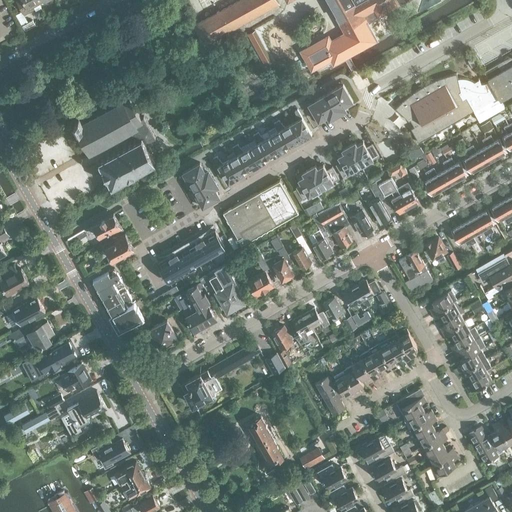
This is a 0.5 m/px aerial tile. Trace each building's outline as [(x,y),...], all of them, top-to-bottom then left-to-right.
[(38,1),(37,0),(15,0),(24,14),(35,8),(32,4),(38,1)] [(237,0),(194,24),(205,44),(206,43),(279,2),(277,0),(237,0)] [(325,0),(345,34),(405,0),(287,0),(289,1),(291,0),(325,0)] [(28,22),(22,26),(25,31),(35,25),(32,19),(28,22)] [(255,30),(248,34),(251,39),(258,36),(255,30)] [(511,55),(497,64),(484,71),(488,78),(489,81),(498,96),(501,100),(511,93),(511,55)] [(269,56),(262,59),(265,65),(272,61),(269,56)] [(402,102),(395,108),(409,120),(411,119),(412,123),(414,126),(411,128),(419,142),(474,111),(477,116),(480,121),(504,107),(501,100),(498,96),(489,81),(486,83),(481,83),(479,79),(478,79),(477,80),(475,81),(474,82),(471,79),(466,78),(462,78),(458,78),(457,73),(450,75),(443,77),(434,80),(429,83),(426,85),(419,88),(416,90),(411,94),(406,98),(402,102)] [(326,93),(338,114),(337,113),(343,110),(342,107),(353,101),(343,83),(326,93)] [(338,114),(326,93),(309,104),(319,121),(330,114),(331,116),(337,113),(338,114)] [(75,118),(77,122),(75,124),(81,134),(82,133),(82,135),(82,137),(83,138),(84,138),(85,139),(84,140),(90,150),(97,146),(98,148),(106,143),(107,143),(106,141),(113,137),(114,138),(115,138),(114,136),(121,132),(122,134),(123,133),(122,132),(129,127),(130,129),(131,129),(130,127),(139,122),(138,121),(143,118),(143,116),(130,94),(125,97),(124,96),(116,101),(115,99),(114,99),(115,101),(107,105),(107,104),(105,104),(106,106),(99,110),(98,108),(97,109),(98,111),(91,115),(90,113),(83,117),(81,114),(75,118)] [(291,122),(301,140),(312,133),(297,109),(295,110),(298,118),(291,122)] [(494,124),(505,118),(503,115),(500,113),(491,118),(494,124)] [(98,160),(106,174),(112,184),(156,159),(151,150),(153,149),(148,141),(156,136),(144,115),(143,116),(143,118),(138,121),(139,122),(130,127),(131,129),(130,129),(136,139),(98,160)] [(277,121),(292,147),(292,146),(291,146),(301,140),(291,122),(285,126),(279,119),(277,121)] [(483,130),(492,125),(489,120),(481,125),(483,130)] [(277,121),(274,122),(277,131),(271,134),(281,152),(291,146),(291,147),(292,147),(277,121)] [(511,148),(511,131),(508,124),(504,126),(507,132),(502,135),(510,150),(511,148)] [(256,133),(271,159),(271,158),(281,152),(271,134),(264,138),(258,131),(256,133)] [(250,147),(260,164),(270,158),(271,159),(256,133),(253,134),(257,143),(250,147)] [(494,140),(491,134),(486,137),(498,157),(507,152),(499,137),(494,140)] [(462,137),(455,141),(458,146),(465,142),(462,137)] [(498,157),(486,137),(482,139),(486,145),(481,147),(489,162),(498,157)] [(474,142),(477,148),(483,145),(479,139),(474,142)] [(349,144),(361,165),(372,158),(373,158),(379,155),(372,143),(366,146),(363,141),(357,144),(355,141),(349,144)] [(235,145),(250,171),(250,170),(260,164),(250,147),(243,150),(237,144),(235,145)] [(349,144),(342,148),(344,152),(338,155),(341,160),(336,164),(343,176),(349,172),(361,165),(349,144)] [(449,146),(442,150),(444,154),(455,148),(453,144),(449,146)] [(469,147),(480,167),(489,162),(481,147),(476,150),(473,144),(469,147)] [(229,159),(239,176),(249,170),(250,171),(235,145),(233,146),(236,155),(229,159)] [(422,145),(409,150),(412,157),(425,152),(422,145)] [(437,147),(431,150),(434,156),(440,153),(437,147)] [(471,172),(480,167),(469,147),(464,149),(468,155),(463,158),(471,172)] [(430,150),(425,153),(429,160),(430,160),(434,157),(430,150)] [(214,157),(228,182),(239,176),(229,159),(222,163),(217,156),(214,157)] [(447,159),(459,179),(468,174),(460,160),(455,162),(451,156),(447,159)] [(424,159),(417,162),(420,168),(427,164),(424,159)] [(447,167),(442,170),(450,184),(459,179),(447,159),(443,161),(447,167)] [(401,161),(387,168),(391,175),(398,171),(405,168),(401,161)] [(192,188),(193,189),(213,177),(212,177),(209,172),(207,173),(200,162),(183,172),(192,188)] [(309,168),(321,188),(333,181),(333,182),(339,178),(332,166),(327,169),(323,164),(318,167),(316,164),(309,168)] [(419,175),(413,165),(408,168),(414,178),(419,175)] [(450,184),(442,170),(437,173),(434,167),(429,169),(433,175),(441,189),(450,184)] [(309,168),(297,175),(302,184),(296,187),(303,199),(309,195),(321,188),(309,168)] [(441,189),(433,175),(429,169),(425,171),(429,177),(424,180),(432,194),(441,189)] [(409,207),(401,192),(397,187),(391,176),(378,184),(385,196),(392,192),(394,196),(391,198),(399,212),(409,207)] [(212,178),(214,177),(213,177),(193,189),(193,191),(194,190),(203,206),(220,196),(213,185),(215,183),(212,178)] [(242,244),(276,224),(299,211),(280,179),(223,212),(229,223),(239,240),(242,244)] [(376,181),(369,185),(377,198),(370,202),(382,223),(391,217),(383,204),(381,200),(385,197),(376,181)] [(418,201),(410,187),(407,181),(397,187),(401,192),(409,207),(418,201)] [(346,186),(339,190),(343,197),(349,193),(346,186)] [(511,212),(511,202),(508,196),(500,201),(511,221),(511,220),(511,212),(511,213),(511,212)] [(325,207),(321,200),(307,208),(311,215),(325,207)] [(511,221),(500,201),(490,206),(499,220),(503,218),(507,223),(511,221)] [(352,240),(351,239),(344,227),(350,223),(339,204),(325,212),(323,209),(317,213),(330,235),(334,233),(342,246),(343,246),(344,248),(349,244),(348,243),(352,240)] [(495,222),(487,208),(478,213),(490,234),(494,231),(490,225),(495,222)] [(373,228),(362,209),(351,215),(362,234),(373,228)] [(122,226),(114,212),(93,224),(100,236),(115,227),(116,229),(122,226)] [(316,213),(312,215),(317,225),(314,227),(316,230),(313,232),(308,235),(313,243),(321,258),(333,251),(322,232),(326,230),(316,213)] [(490,234),(478,213),(469,218),(477,233),(482,230),(485,236),(490,234)] [(468,238),(472,244),(476,241),(473,235),(477,233),(469,218),(460,223),(468,238)] [(463,249),(472,244),(468,238),(460,223),(451,229),(463,249)] [(219,232),(217,229),(158,262),(170,283),(196,267),(194,264),(225,246),(217,233),(219,232)] [(134,247),(126,233),(120,236),(121,238),(106,247),(113,259),(134,247)] [(307,264),(311,261),(304,248),(308,246),(302,234),(296,237),(300,243),(296,246),(297,249),(292,252),(301,267),(302,266),(303,268),(308,265),(307,264)] [(292,274),(292,273),(293,272),(285,259),(289,256),(283,246),(278,236),(271,240),(277,250),(278,249),(281,252),(274,256),(264,258),(269,267),(273,265),(282,280),(292,274)] [(443,254),(447,252),(438,236),(425,244),(434,260),(437,257),(440,262),(446,259),(443,254)] [(476,241),(472,244),(477,254),(482,251),(476,241)] [(263,270),(259,272),(256,268),(249,272),(252,277),(248,279),(256,295),(274,284),(265,270),(269,267),(264,258),(256,245),(251,248),(263,270)] [(416,249),(406,255),(399,259),(410,278),(405,281),(413,296),(435,283),(434,280),(433,280),(427,269),(416,249)] [(233,250),(223,256),(226,261),(236,255),(233,250)] [(467,259),(462,251),(458,253),(463,262),(467,259)] [(461,265),(453,252),(447,255),(455,268),(461,265)] [(245,301),(242,297),(246,294),(242,286),(240,287),(228,266),(226,262),(215,268),(236,306),(245,301)] [(511,262),(489,276),(496,287),(501,285),(504,290),(504,289),(511,285),(511,262)] [(10,267),(0,272),(0,281),(7,294),(22,286),(29,282),(22,268),(13,273),(10,267)] [(214,290),(212,291),(218,301),(221,299),(227,311),(236,306),(215,268),(214,268),(217,272),(210,276),(217,288),(214,289),(214,290)] [(108,271),(92,280),(98,289),(120,276),(117,271),(110,275),(108,271)] [(39,287),(49,281),(44,272),(33,278),(39,287)] [(98,289),(103,298),(119,289),(116,284),(122,280),(120,276),(98,289)] [(373,280),(369,282),(367,279),(365,280),(364,279),(360,281),(361,282),(355,285),(363,300),(367,306),(371,304),(367,297),(380,289),(375,280),(373,281),(373,280)] [(187,290),(206,324),(216,318),(208,304),(211,302),(205,292),(203,293),(197,284),(187,290)] [(176,285),(150,300),(153,304),(178,289),(176,285)] [(367,306),(363,300),(355,285),(350,288),(349,288),(345,290),(345,291),(343,292),(352,306),(359,302),(363,309),(367,306)] [(511,285),(504,289),(504,290),(501,292),(502,295),(504,294),(508,301),(511,298),(511,285)] [(119,289),(103,298),(108,306),(130,294),(127,289),(121,293),(119,289)] [(195,329),(206,324),(187,290),(186,290),(186,289),(177,295),(171,298),(178,310),(183,307),(187,313),(186,314),(195,329)] [(452,289),(448,291),(432,300),(435,305),(429,308),(432,313),(454,301),(457,299),(452,289)] [(384,291),(377,294),(386,309),(392,306),(384,291)] [(130,294),(108,306),(112,315),(135,302),(128,306),(126,302),(132,298),(130,294)] [(12,309),(20,324),(45,310),(38,295),(12,309)] [(343,311),(334,296),(323,302),(331,317),(336,314),(338,318),(344,314),(343,311)] [(443,319),(459,310),(463,308),(461,306),(458,308),(454,301),(432,313),(435,318),(441,315),(443,319)] [(122,331),(144,319),(135,302),(112,315),(122,331)] [(311,328),(321,322),(323,326),(329,323),(322,310),(318,313),(315,307),(303,313),(311,328)] [(443,332),(464,320),(461,313),(464,310),(463,308),(459,310),(443,319),(446,323),(440,327),(443,332)] [(362,322),(360,317),(357,312),(352,315),(358,325),(362,322)] [(292,320),(296,327),(292,330),(300,343),(306,339),(307,334),(305,331),(311,328),(303,313),(292,320)] [(357,326),(351,316),(344,319),(350,330),(357,326)] [(177,335),(167,319),(151,328),(156,338),(156,339),(157,342),(159,342),(160,344),(165,341),(167,345),(173,342),(171,338),(177,335)] [(42,323),(33,328),(30,322),(8,335),(10,338),(12,337),(15,342),(29,335),(33,343),(37,349),(42,346),(52,340),(49,335),(54,332),(47,320),(42,323)] [(470,329),(464,320),(443,332),(446,337),(451,333),(454,338),(470,329)] [(293,341),(284,324),(271,332),(281,348),(287,344),(287,345),(294,342),(293,341)] [(475,326),(470,329),(454,338),(456,342),(451,345),(454,350),(475,338),(480,335),(475,326)] [(418,347),(408,331),(406,327),(403,329),(405,333),(399,336),(411,358),(416,355),(413,350),(418,347)] [(334,332),(329,335),(332,341),(338,338),(334,332)] [(411,358),(399,336),(396,332),(387,338),(389,342),(398,358),(403,355),(406,361),(411,358)] [(398,358),(389,342),(387,338),(385,340),(387,343),(380,347),(392,369),(397,366),(394,360),(398,358)] [(479,345),(475,338),(454,350),(457,356),(462,352),(464,356),(460,359),(481,348),(484,345),(483,343),(479,345)] [(44,349),(29,358),(39,377),(51,370),(50,369),(61,363),(61,362),(76,353),(69,339),(68,339),(59,345),(57,342),(50,346),(52,348),(46,352),(44,349)] [(256,341),(210,367),(212,371),(214,375),(244,358),(244,359),(261,350),(256,341)] [(369,349),(371,353),(380,369),(384,366),(387,372),(392,369),(380,347),(373,351),(371,348),(369,349)] [(291,360),(285,348),(278,352),(285,364),(291,360)] [(486,357),(481,348),(460,359),(463,364),(457,367),(460,372),(486,357)] [(361,358),(374,380),(378,377),(375,371),(380,369),(371,353),(369,349),(359,355),(361,358)] [(273,373),(285,366),(277,352),(265,359),(273,373)] [(487,369),(491,367),(491,366),(486,357),(460,372),(463,377),(468,374),(471,378),(487,369)] [(369,383),(374,380),(361,358),(352,363),(363,384),(364,384),(361,379),(365,377),(369,383)] [(91,379),(82,362),(67,371),(68,372),(60,376),(68,390),(76,386),(76,387),(91,379)] [(343,370),(357,395),(362,392),(359,386),(363,384),(352,363),(351,364),(352,365),(349,366),(343,370)] [(491,367),(487,369),(471,378),(473,382),(468,385),(471,391),(493,378),(489,371),(492,369),(491,367)] [(23,373),(20,368),(9,374),(12,379),(23,373)] [(191,387),(185,391),(192,402),(193,404),(203,398),(215,392),(222,388),(214,375),(212,371),(210,372),(208,368),(187,380),(191,387)] [(352,398),(357,395),(343,370),(333,375),(335,379),(343,393),(344,395),(349,392),(352,398)] [(327,375),(315,382),(333,413),(345,407),(339,396),(343,393),(335,379),(331,381),(327,375)] [(80,401),(68,408),(70,411),(70,412),(75,420),(73,420),(75,423),(76,422),(78,425),(79,424),(88,419),(85,414),(86,414),(97,408),(99,411),(101,411),(101,410),(107,407),(97,390),(79,400),(80,401)] [(406,417),(407,417),(423,407),(421,404),(426,400),(423,395),(418,398),(414,391),(396,401),(406,417)] [(52,407),(65,399),(61,393),(48,401),(52,407)] [(113,404),(117,421),(121,420),(122,426),(130,424),(124,401),(113,404)] [(8,423),(30,412),(25,403),(4,415),(8,423)] [(423,407),(407,417),(406,417),(404,419),(405,421),(409,419),(413,426),(434,414),(431,409),(426,412),(423,407)] [(388,418),(382,409),(377,412),(382,421),(388,418)] [(46,410),(22,424),(26,431),(50,418),(46,410)] [(414,438),(434,426),(431,422),(437,419),(434,414),(413,426),(409,428),(414,438)] [(259,443),(273,435),(261,415),(253,418),(255,422),(249,425),(259,443)] [(507,417),(510,422),(506,424),(502,418),(497,421),(510,443),(511,441),(511,425),(508,417),(507,417)] [(510,443),(497,421),(492,424),(495,430),(491,432),(492,434),(500,448),(501,450),(502,452),(511,446),(511,445),(510,443)] [(501,450),(492,434),(487,437),(481,425),(469,432),(486,462),(498,455),(497,454),(498,453),(498,452),(501,450)] [(442,428),(436,431),(434,426),(414,438),(416,440),(419,438),(423,445),(445,432),(442,428)] [(395,437),(400,434),(397,428),(392,431),(395,437)] [(425,456),(445,445),(443,441),(448,438),(445,432),(423,445),(427,452),(424,454),(425,456)] [(273,435),(259,443),(270,461),(275,458),(277,460),(284,456),(273,435)] [(364,449),(363,450),(368,458),(373,455),(376,461),(394,451),(391,444),(385,448),(379,437),(361,446),(362,447),(364,449)] [(106,440),(98,444),(101,451),(103,455),(100,457),(105,467),(113,463),(112,460),(130,451),(125,443),(123,438),(113,443),(110,438),(108,439),(106,440)] [(402,445),(400,446),(405,455),(412,451),(407,442),(404,444),(402,445)] [(447,449),(445,445),(425,456),(427,459),(430,457),(434,464),(455,451),(453,446),(447,449)] [(441,473),(455,464),(453,460),(458,456),(455,451),(434,464),(432,465),(437,479),(442,476),(441,473)] [(411,464),(417,461),(414,454),(407,458),(411,464)] [(311,464),(306,456),(301,459),(306,467),(311,464)] [(375,470),(379,479),(385,475),(388,481),(406,471),(402,465),(396,468),(390,457),(373,467),(373,468),(374,467),(375,470)] [(122,468),(114,472),(121,485),(122,485),(143,473),(136,461),(135,460),(122,467),(122,468)] [(317,471),(321,477),(324,476),(330,487),(347,477),(347,476),(346,477),(344,474),(345,474),(341,466),(335,469),(332,463),(317,471)] [(143,473),(122,485),(124,489),(129,497),(136,493),(137,494),(150,486),(149,486),(143,473)] [(387,491),(386,491),(391,499),(396,496),(399,502),(414,494),(410,487),(408,489),(402,478),(384,488),(385,488),(387,491)] [(497,488),(496,489),(502,499),(507,496),(501,486),(500,486),(495,479),(492,481),(497,488)] [(316,491),(309,480),(304,483),(310,494),(316,491)] [(289,488),(296,502),(309,495),(301,481),(289,488)] [(356,495),(357,494),(352,486),(347,489),(343,484),(329,492),(333,498),(335,497),(341,507),(359,498),(358,497),(357,498),(356,495)] [(488,495),(462,510),(462,511),(498,511),(495,506),(496,505),(492,500),(497,497),(491,485),(484,488),(488,495)] [(90,503),(99,498),(93,487),(84,492),(90,503)] [(53,511),(76,511),(66,491),(48,501),(53,511)] [(434,503),(441,499),(438,493),(431,497),(434,503)] [(153,494),(131,506),(130,503),(121,508),(123,511),(128,511),(133,510),(134,511),(142,507),(144,511),(146,511),(159,505),(159,504),(160,503),(157,499),(155,498),(153,494)] [(423,511),(422,508),(419,510),(413,499),(396,509),(397,509),(398,511),(397,511),(423,511)] [(101,511),(111,511),(105,500),(97,504),(101,511)]
